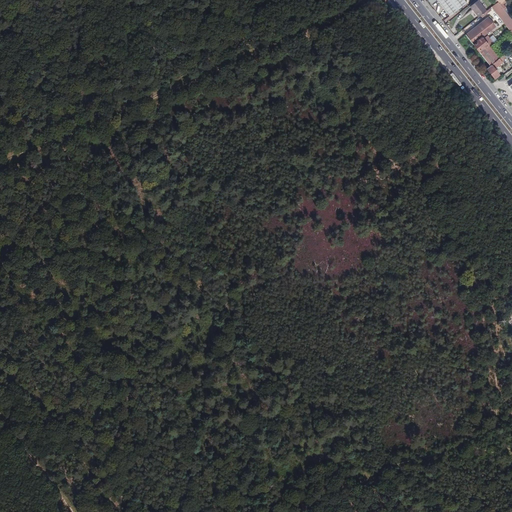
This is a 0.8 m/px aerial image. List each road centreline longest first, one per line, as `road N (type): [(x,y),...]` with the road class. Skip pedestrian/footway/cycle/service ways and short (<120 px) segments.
road 1 (track): [(0,163),(361,0)]
road 2 (primary): [(396,0),(511,143)]
road 3 (primary): [(511,124),(412,0)]
